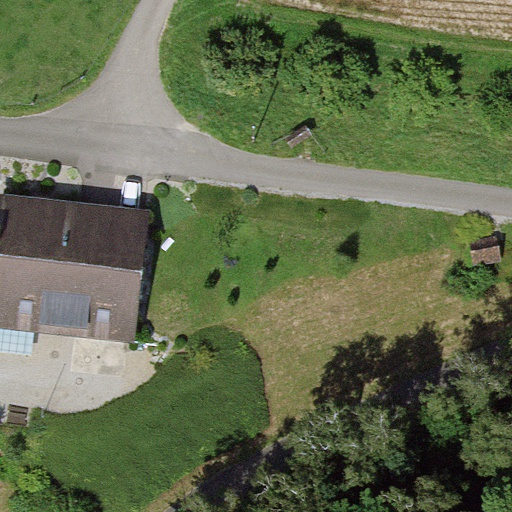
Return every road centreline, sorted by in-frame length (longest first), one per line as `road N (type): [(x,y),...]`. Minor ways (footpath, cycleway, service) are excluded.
road 1 (track): [(0,136),(511,204)]
road 2 (unclassified): [(511,355),(305,445),(199,511)]
road 3 (track): [(119,147),(139,53),(166,0)]
